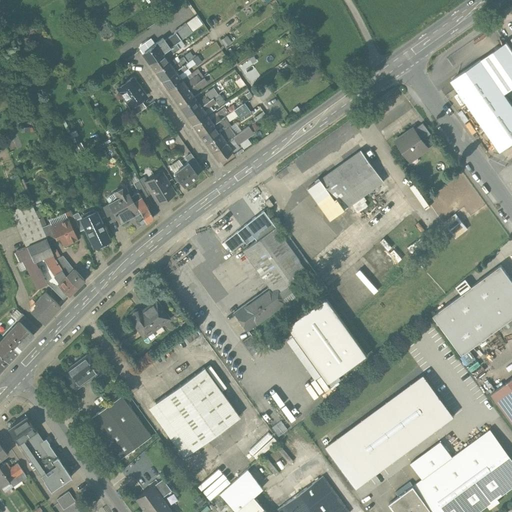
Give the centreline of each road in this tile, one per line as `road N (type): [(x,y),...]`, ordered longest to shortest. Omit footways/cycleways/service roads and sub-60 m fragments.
road 1 (secondary): [(224,186),(108,279),(15,370)]
road 2 (secondary): [(401,60),(224,186)]
road 3 (unclassified): [(401,60),(511,220)]
road 4 (unclassified): [(121,511),(15,370)]
road 5 (residential): [(224,186),(138,70)]
